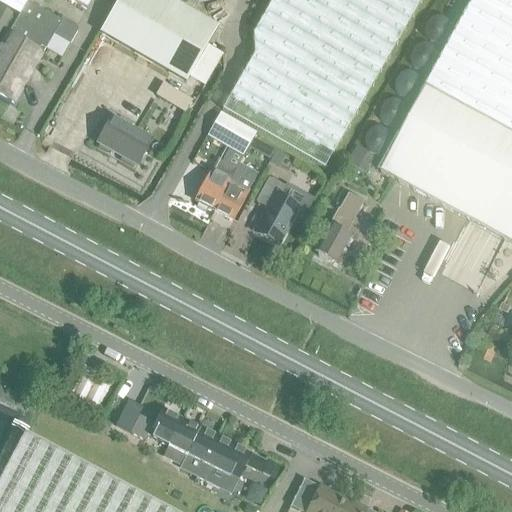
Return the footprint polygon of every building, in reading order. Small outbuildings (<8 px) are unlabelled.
[(66,0),(86,11),(92,0),(0,0),(0,2),(17,12),(23,0),(66,0)] [(206,47),(216,31),(164,0),(121,0),(100,36),(183,86),(188,79),(203,88),(222,56),(206,47)] [(249,58),(218,116),(251,135),(321,174),(375,79),(420,0),(272,0),(249,41),(249,58)] [(511,0),(474,0),(426,89),(381,174),(511,245),(511,0)] [(68,47),(76,34),(25,4),(0,45),(0,99),(11,106),(41,57),(40,56),(52,37),(68,47)] [(0,34),(11,16),(0,9),(0,34)] [(156,95),(185,112),(191,102),(162,85),(156,95)] [(239,156),(251,135),(218,116),(207,138),(239,156)] [(136,169),(151,144),(111,120),(96,145),(136,169)] [(357,148),(348,165),(367,176),(376,160),(357,148)] [(193,203),(212,213),(238,168),(237,167),(240,160),(230,155),(224,166),(216,162),(193,203)] [(286,175),(292,165),(276,156),(271,167),(286,175)] [(246,172),(238,168),(212,213),(231,224),(248,193),(257,177),(246,172)] [(284,192),(268,182),(255,205),(265,211),(251,236),(276,250),(297,212),(278,201),(284,192)] [(360,263),(377,234),(355,221),(364,206),(349,197),(316,255),(318,256),(318,259),(326,263),(330,263),(340,269),(348,256),(360,263)] [(109,382),(98,376),(75,365),(57,399),(92,417),(109,382)] [(116,424),(115,428),(129,436),(138,418),(142,410),(128,402),(126,406),(116,424)] [(148,439),(167,448),(181,421),(161,411),(154,426),(138,418),(129,436),(145,444),(148,439)] [(180,469),(182,466),(200,431),(181,421),(167,448),(162,460),(180,469)] [(103,422),(97,432),(105,437),(111,426),(103,422)] [(182,466),(197,473),(215,438),(200,431),(182,466)] [(0,511),(170,511),(24,434),(0,480),(0,511)] [(249,456),(215,438),(197,473),(199,474),(197,480),(208,485),(214,472),(218,474),(232,482),(235,483),(249,456)] [(274,482),(280,469),(268,463),(261,476),(274,482)] [(289,509),(295,511),(365,511),(301,482),(289,509)]
